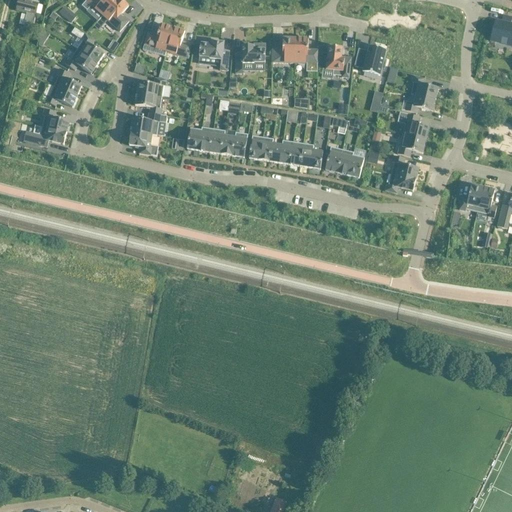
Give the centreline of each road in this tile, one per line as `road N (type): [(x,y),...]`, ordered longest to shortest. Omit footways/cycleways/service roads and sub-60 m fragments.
road 1 (residential): [(409,286),(0,188)]
road 2 (residential): [(426,214),(110,156)]
road 3 (residential): [(151,3),(233,22),(321,19)]
road 4 (residential): [(110,156),(80,149),(96,96),(119,70)]
